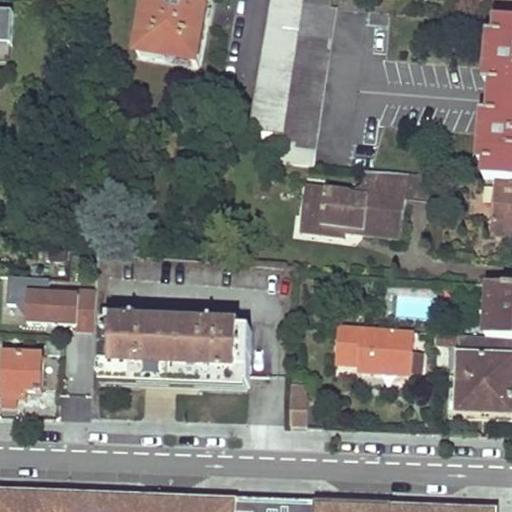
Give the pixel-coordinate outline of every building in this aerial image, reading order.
[(200,68),(212,0),(150,0),(141,58),(200,68)] [(304,9),(304,0),(272,0),(251,132),(273,135),(284,136),(304,9)] [(329,10),(330,0),(304,0),(304,9),(329,10)] [(312,169),(335,11),(329,10),(304,9),(284,136),(283,147),(281,166),(312,169)] [(13,11),(0,10),(0,46),(12,47),(13,11)] [(491,89),(511,90),(511,24),(497,23),(495,39),(494,56),(488,55),(487,73),(493,73),(491,89)] [(511,90),(491,89),(489,119),(511,120),(511,90)] [(61,129),(77,131),(79,118),(62,115),(61,129)] [(94,119),(79,118),(77,131),(76,144),(74,166),(72,187),(72,190),(89,191),(94,119)] [(511,185),(511,120),(489,119),(488,134),(483,134),(482,149),(487,150),(486,169),(484,182),(497,184),(511,185)] [(61,129),(58,164),(74,166),(76,144),(77,131),(61,129)] [(272,145),(283,147),(284,136),(273,135),(272,145)] [(362,239),(401,243),(406,204),(401,203),(403,176),(365,174),(363,189),(368,198),(367,201),(350,198),(350,196),(306,191),(302,220),(301,227),(321,229),(321,233),(344,236),(345,232),(363,234),(362,239)] [(403,176),(401,203),(406,204),(406,201),(409,177),(403,176)] [(431,204),(433,179),(409,177),(406,201),(431,204)] [(492,239),(511,240),(511,185),(497,184),(493,227),(485,227),(485,233),(492,234),(492,239)] [(350,196),(350,198),(367,201),(368,198),(363,189),(350,196)] [(301,227),(299,236),(344,242),(344,236),(321,233),(321,229),(301,227)] [(96,334),(97,294),(80,294),(79,299),(49,296),(50,281),(9,279),(8,306),(17,307),(27,318),(27,324),(78,328),(78,333),(96,334)] [(511,289),(496,288),(496,303),(489,303),(488,322),(494,323),(493,341),(511,342),(511,289)] [(251,387),(252,332),(241,331),(215,331),(216,323),(216,319),(188,319),(188,330),(161,329),(140,328),(140,320),(128,321),(128,328),(109,327),(103,327),(101,381),(104,382),(247,387),(251,387)] [(109,320),(109,327),(128,328),(128,321),(109,320)] [(140,320),(140,328),(161,329),(162,321),(140,320)] [(412,377),(416,335),(341,329),(337,367),(360,369),(359,374),(412,377)] [(435,337),(435,349),(460,349),(461,338),(435,337)] [(511,417),(511,342),(493,341),(487,341),(461,338),(460,349),(459,381),(458,416),(480,417),(511,417)] [(48,357),(61,357),(62,344),(48,343),(48,357)] [(4,356),(3,400),(18,401),(18,392),(26,392),(42,392),(43,358),(4,356)] [(104,382),(103,388),(169,391),(248,394),(247,387),(104,382)] [(18,392),(18,401),(26,401),(26,392),(18,392)] [(309,427),(309,399),(291,400),(291,427),(309,427)] [(0,511),(236,511),(237,508),(0,499),(0,511)]
